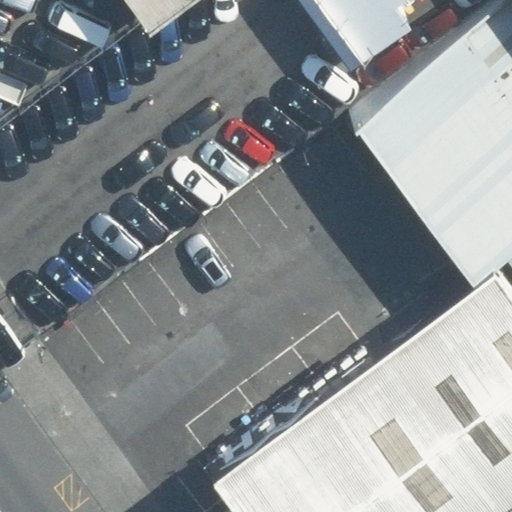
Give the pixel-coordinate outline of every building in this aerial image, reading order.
[(167,0),(136,0),(148,15),(167,0)] [(306,0),(334,36),(382,0),(306,0)] [(499,240),(511,256),(511,0),(491,0),(381,83),(499,240)] [(246,511),(464,511),(487,495),(511,476),(511,256),(499,240),(207,459),(246,511)] [(511,511),(511,476),(487,495),(499,511),(511,511)]
